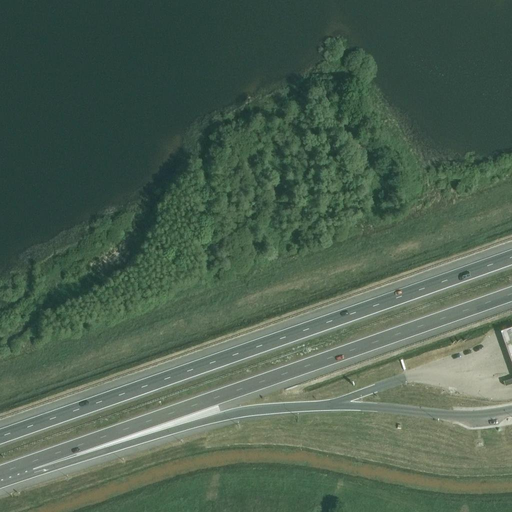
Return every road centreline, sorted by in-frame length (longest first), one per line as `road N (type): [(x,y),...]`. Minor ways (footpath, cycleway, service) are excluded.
road 1 (motorway): [(511,255),(0,432)]
road 2 (motorway): [(29,462),(511,292)]
road 3 (motorway): [(29,462),(97,452),(223,414),(335,405)]
